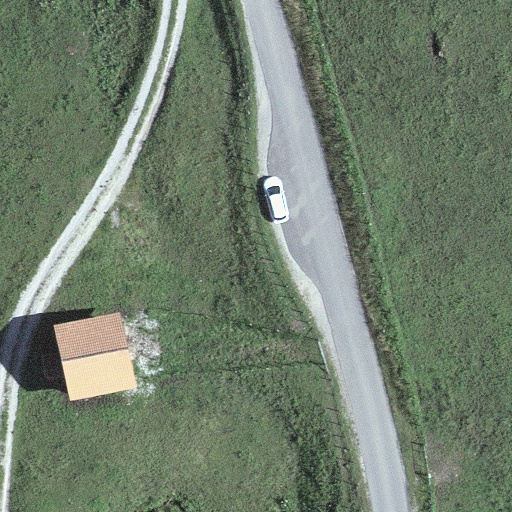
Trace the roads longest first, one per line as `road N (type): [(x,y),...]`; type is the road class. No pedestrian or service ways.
road 1 (unclassified): [(261,0),(390,511)]
road 2 (track): [(0,454),(25,320),(133,137),(165,52),(174,0)]
